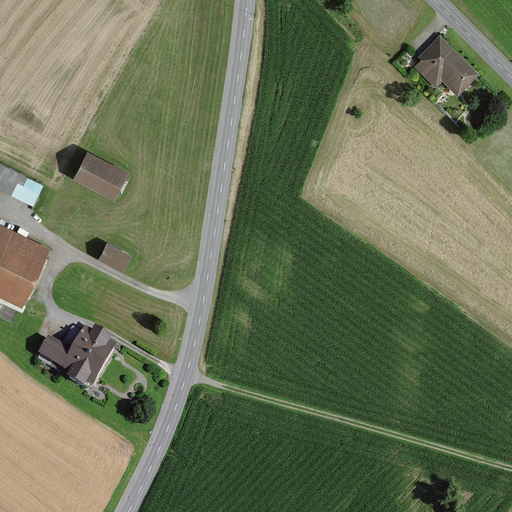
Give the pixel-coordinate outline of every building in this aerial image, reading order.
[(476,73),(439,38),(420,57),(423,60),(418,66),(437,84),(442,78),(458,93),(476,73)] [(127,174),(86,153),(74,176),(114,197),(127,174)] [(41,187),(0,166),(0,187),(32,204),(41,187)] [(48,250),(0,227),(0,294),(22,305),(48,250)] [(130,255),(108,245),(101,260),(123,270),(130,255)] [(117,348),(85,332),(73,356),(49,343),(40,359),(96,388),(117,348)]
